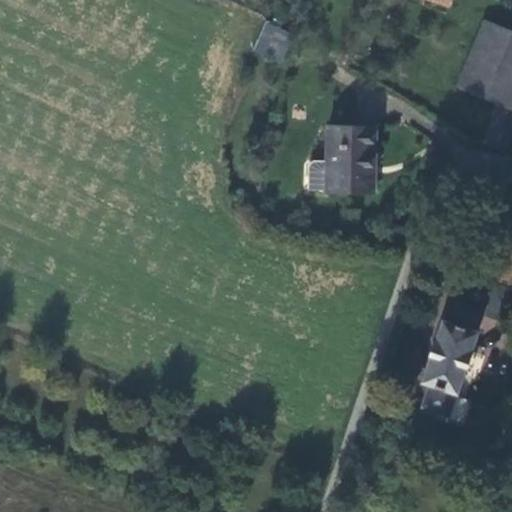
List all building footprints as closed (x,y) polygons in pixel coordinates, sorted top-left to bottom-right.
[(421,0),(421,1),(453,9),(454,0),(421,0)] [(511,24),(511,27),(480,17),(455,83),(499,98),(484,136),(507,143),(511,128),(511,24)] [(252,50),(277,64),(293,34),(268,21),(252,50)] [(377,130),(330,127),(328,161),(327,188),(327,191),(374,194),(377,130)] [(311,187),(327,188),(328,161),(321,160),(317,161),(314,163),(312,167),(311,187)] [(490,314),(506,319),(511,302),(511,296),(492,289),(488,300),(494,303),(490,314)] [(419,408),(445,417),(454,394),(484,307),(459,298),(451,321),(437,318),(416,382),(428,385),(419,408)]
